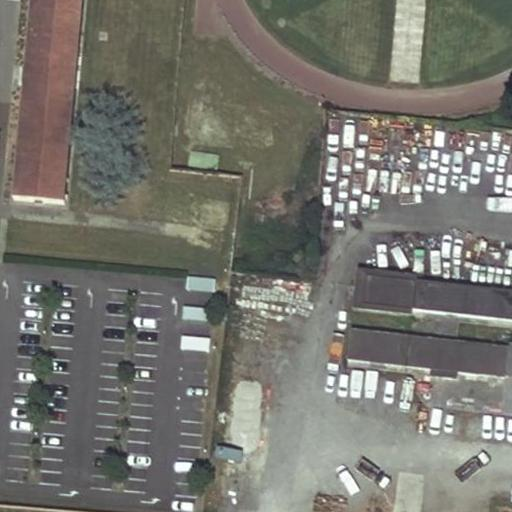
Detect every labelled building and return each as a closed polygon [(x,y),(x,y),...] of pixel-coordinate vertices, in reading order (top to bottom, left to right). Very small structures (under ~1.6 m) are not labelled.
[(81,0),(33,0),(16,202),(63,206),(81,0)] [(186,290),(214,292),(214,279),(186,277),(186,290)] [(511,311),(511,293),(367,277),(364,304),(511,321),(511,311)] [(184,321),(205,321),(205,308),(183,308),(184,321)] [(509,348),(351,330),(348,358),(506,376),(509,348)] [(511,348),(509,348),(506,376),(503,408),(511,408),(511,348)]
